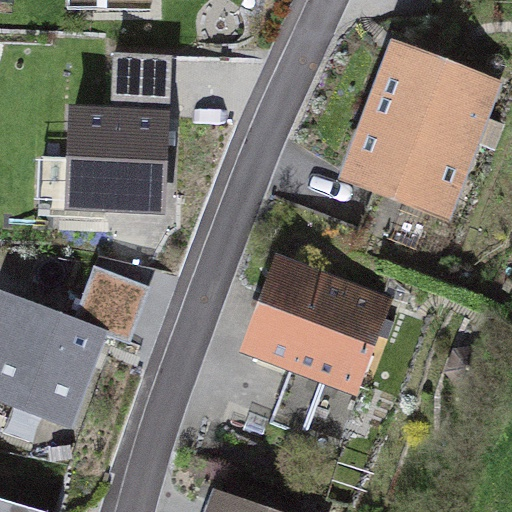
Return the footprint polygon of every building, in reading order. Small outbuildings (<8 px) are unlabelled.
[(398,53),(352,175),(442,209),(488,87),(398,53)] [(165,116),(73,112),(69,204),(161,208),(165,116)] [(94,267),(73,323),(5,297),(0,310),(0,398),(66,423),(100,333),(129,344),(150,288),(94,267)] [(253,346),(349,382),(378,305),(282,269),(253,346)] [(45,511),(0,499),(0,511),(45,511)] [(242,511),(207,500),(202,511),(242,511)]
